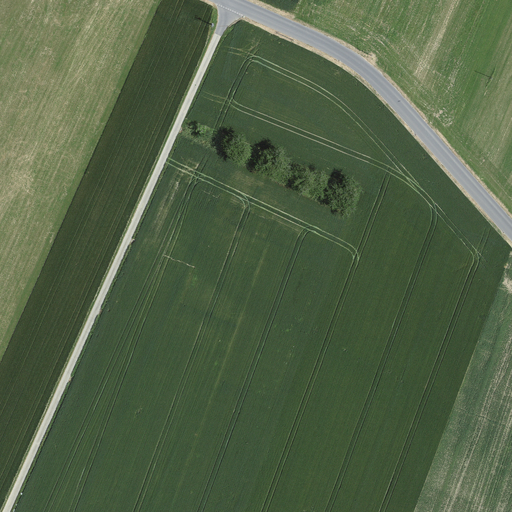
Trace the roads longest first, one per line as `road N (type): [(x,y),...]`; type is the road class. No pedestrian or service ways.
road 1 (track): [(8,511),(231,2)]
road 2 (tertiary): [(226,0),(360,65),(511,229)]
